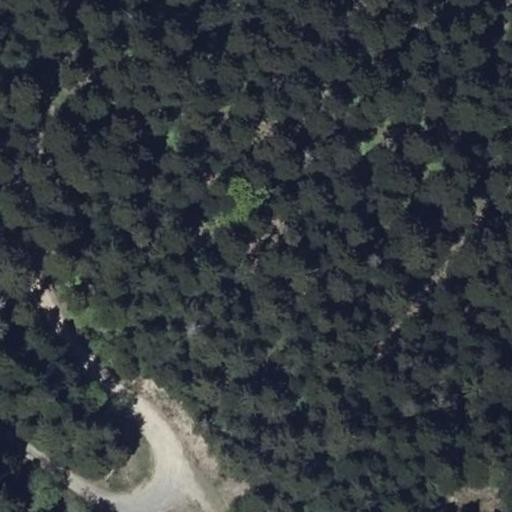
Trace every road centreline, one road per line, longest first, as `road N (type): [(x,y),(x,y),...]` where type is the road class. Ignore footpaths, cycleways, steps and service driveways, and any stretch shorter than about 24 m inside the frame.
road 1 (track): [(0,209),(157,436),(167,511)]
road 2 (track): [(162,508),(107,502),(0,431)]
